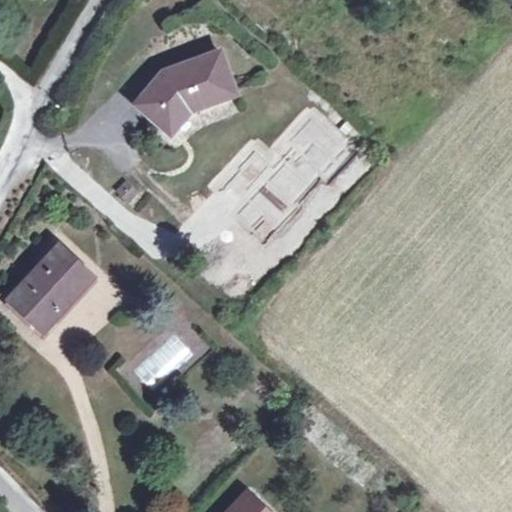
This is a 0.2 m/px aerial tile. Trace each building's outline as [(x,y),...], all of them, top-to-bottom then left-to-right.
[(162,73),(135,104),(169,134),(189,111),(235,94),(219,52),(162,73)] [(65,298),(69,302),(92,277),(58,245),(37,268),(34,266),(23,278),(25,280),(9,298),(22,310),(20,312),(38,328),(65,298)] [(65,298),(38,328),(42,331),(69,302),(65,298)] [(117,364),(145,394),(190,353),(170,330),(133,363),(126,356),(117,364)] [(264,511),(246,495),(229,511),(264,511)]
